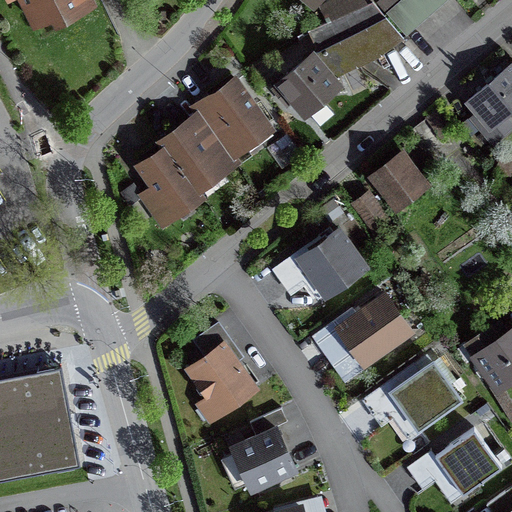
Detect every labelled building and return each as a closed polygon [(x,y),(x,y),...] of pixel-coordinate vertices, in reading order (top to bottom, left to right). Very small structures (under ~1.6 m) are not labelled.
[(57,21),(90,5),(87,0),(23,0),(35,24),(54,14),(57,21)] [(400,0),(385,13),(405,36),(446,0),(400,0)] [(311,54),(278,82),(285,90),(304,112),(337,84),(332,78),(378,56),(402,38),(371,2),(306,31),(316,52),(311,54)] [(282,52),(270,61),(278,72),(290,63),(282,52)] [(467,101),(490,128),(511,108),(511,63),(467,101)] [(176,215),(172,209),(197,192),(197,191),(193,185),(217,168),(222,174),(235,164),(236,164),(232,158),(245,148),(240,142),(265,124),(249,101),(233,79),(195,107),(194,107),(199,113),(172,132),(160,140),(160,141),(164,147),(138,165),(152,185),(156,191),(144,200),(162,225),(176,215)] [(425,118),(440,137),(452,128),(437,108),(425,118)] [(377,177),(396,201),(418,184),(400,159),(377,177)] [(378,238),(392,228),(367,193),(353,203),(378,238)] [(337,229),(298,257),(324,294),(325,294),(364,266),(337,229)] [(409,329),(384,294),(338,327),(363,362),(409,329)] [(497,387),(511,375),(511,329),(498,340),(489,327),(466,344),(465,342),(455,349),(466,364),(476,357),(497,387)] [(254,387),(223,344),(188,369),(196,381),(195,388),(199,394),(206,395),(219,412),(254,387)] [(391,390),(417,427),(458,398),(432,361),(391,390)] [(0,479),(81,464),(62,365),(0,376),(0,479)] [(286,421),(280,408),(248,422),(255,436),(231,446),(250,488),(293,468),(275,427),(286,421)] [(462,494),(500,466),(473,427),(434,455),(462,494)]
